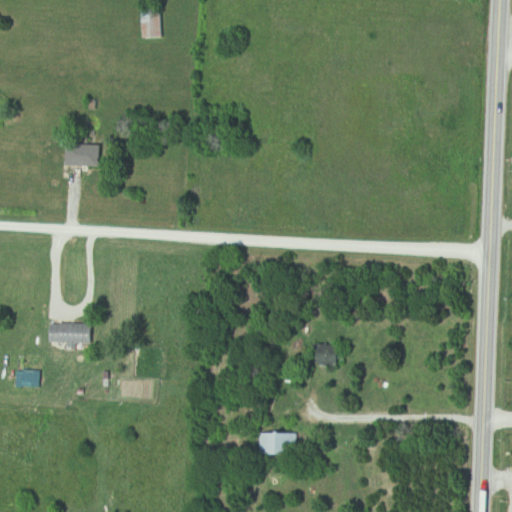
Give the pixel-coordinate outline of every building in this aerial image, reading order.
[(164,38),(164,9),(144,9),(144,38),(164,38)] [(68,145),(68,166),(103,166),(103,145),(68,145)] [(94,325),(52,324),(52,344),(94,344),(94,325)] [(349,360),(321,349),(316,361),(345,372),(349,360)] [(299,454),(299,435),(261,435),(261,454),(299,454)]
